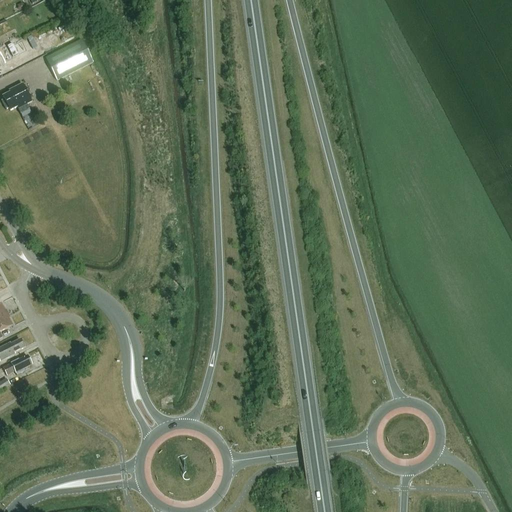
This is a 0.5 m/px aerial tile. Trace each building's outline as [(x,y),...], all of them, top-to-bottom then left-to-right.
[(56,82),(93,64),(82,42),(45,60),(56,82)] [(4,101),(1,102),(6,111),(9,110),(10,112),(17,109),(20,116),(29,111),(27,106),(31,103),(22,86),(15,89),(16,91),(3,98),(4,101)] [(0,340),(3,339),(0,333),(12,327),(7,316),(0,319),(0,340)] [(24,349),(20,341),(11,346),(10,345),(0,350),(0,363),(0,364),(12,357),(11,356),(24,349)] [(24,371),(32,366),(27,357),(19,362),(18,361),(10,365),(11,366),(3,370),(7,377),(15,373),(16,377),(25,373),(24,371)] [(0,383),(0,392),(10,386),(7,380),(0,383)]
